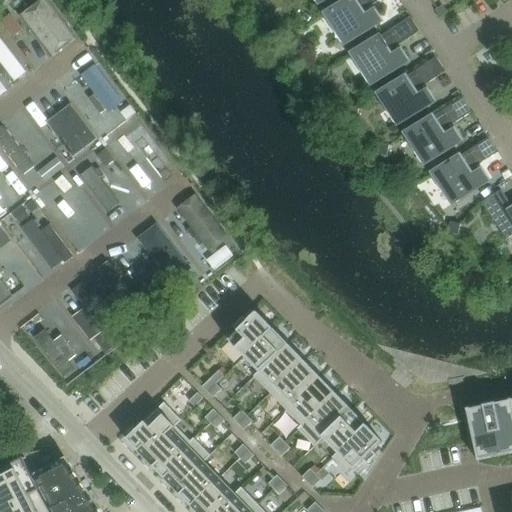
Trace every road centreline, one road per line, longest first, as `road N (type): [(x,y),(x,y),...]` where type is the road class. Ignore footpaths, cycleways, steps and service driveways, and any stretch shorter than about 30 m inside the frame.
road 1 (residential): [(0,330),(188,183)]
road 2 (residential): [(150,511),(0,359)]
